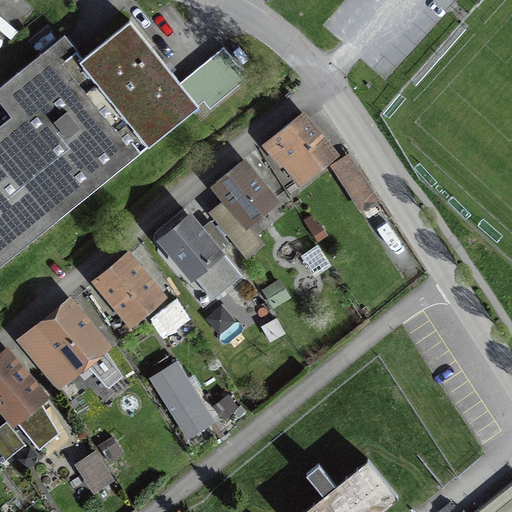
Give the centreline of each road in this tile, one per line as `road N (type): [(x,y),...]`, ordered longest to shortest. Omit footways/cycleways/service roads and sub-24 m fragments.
road 1 (residential): [(0,334),(318,77)]
road 2 (unclassified): [(318,77),(511,380)]
